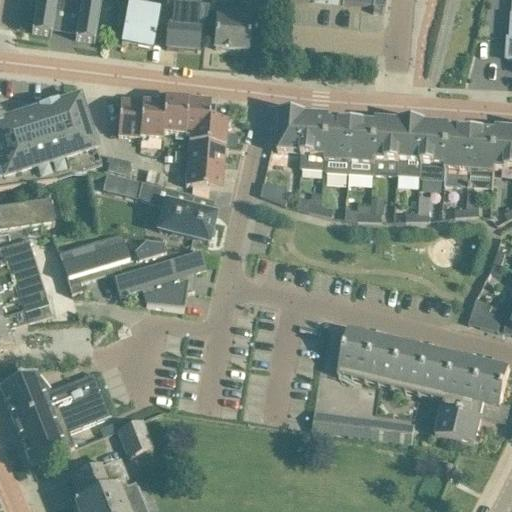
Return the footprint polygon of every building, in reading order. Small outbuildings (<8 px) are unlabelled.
[(55,14),(67,16),(69,0),(36,0),(31,36),(51,39),(51,35),(55,14)] [(69,0),(67,16),(78,18),(75,39),(74,43),(94,46),(101,6),(85,3),(85,0),(69,0)] [(271,0),(373,10),(372,16),(381,17),(382,11),(384,11),(385,0),(271,0)] [(154,43),(154,40),(160,12),(129,6),(121,47),(151,52),(153,43),(154,43)] [(214,51),(247,54),(249,34),(251,7),(240,6),(239,13),(238,25),(216,23),(215,32),(214,51)] [(196,54),(198,34),(199,23),(185,22),(185,16),(169,14),(166,52),(196,54)] [(0,193),(55,186),(54,181),(100,166),(96,154),(79,100),(0,125),(0,193)] [(164,108),(161,138),(163,139),(183,140),(186,104),(164,103),(164,108)] [(117,140),(139,142),(142,106),(120,104),(117,140)] [(189,141),(208,124),(210,106),(186,104),(183,140),(189,141)] [(142,106),(139,142),(161,144),(161,138),(164,108),(142,106)] [(306,119),(306,117),(280,115),(278,156),(301,157),(302,158),(305,119),(306,119)] [(330,125),(330,121),(306,119),(305,119),(302,158),(301,157),(301,159),(325,161),(326,161),(329,125),(330,125)] [(225,148),(226,125),(208,124),(189,141),(189,145),(225,148)] [(398,164),(401,126),(400,126),(376,124),(376,128),(377,128),(374,165),(375,165),(375,169),(399,171),(399,167),(399,165),(398,164)] [(423,166),(426,128),(426,126),(400,124),(400,126),(401,126),(398,164),(399,165),(399,167),(398,179),(422,181),(423,166)] [(324,177),(349,179),(350,167),(353,127),(330,125),(329,125),(326,161),(325,161),(324,177)] [(374,181),(375,169),(375,165),(374,165),(377,128),(376,128),(353,127),(350,167),(349,179),(374,181)] [(448,133),(449,133),(450,129),(426,128),(423,166),(422,181),(421,184),(445,185),(446,169),(448,133)] [(511,174),(511,133),(496,132),(496,136),(494,173),(495,173),(511,174)] [(445,190),(469,192),(472,135),(449,133),(448,133),(446,169),(445,185),(445,190)] [(493,193),(494,177),(495,173),(494,173),(496,136),(472,135),(469,192),(493,193)] [(188,156),(187,168),(223,171),(224,159),(225,148),(189,145),(188,156)] [(129,180),(131,173),(128,173),(130,167),(108,161),(106,167),(109,168),(107,174),(129,180)] [(221,193),(223,171),(187,168),(185,190),(221,193)] [(208,247),(209,244),(214,242),(214,239),(211,236),(216,219),(190,212),(193,201),(141,187),(137,203),(163,215),(158,234),(208,247)] [(286,211),(288,191),(263,189),(261,201),(286,211)] [(0,255),(28,246),(24,235),(53,230),(50,207),(0,214),(0,255)] [(321,219),(322,211),(310,209),(309,216),(321,219)] [(332,222),(334,214),(322,211),(321,219),(332,222)] [(467,222),(479,221),(479,213),(467,214),(467,222)] [(456,222),(467,222),(467,214),(455,214),(456,222)] [(370,227),(370,219),(358,218),(358,226),(370,227)] [(418,227),(430,226),(429,218),(418,219),(418,227)] [(382,227),(382,219),(370,219),(370,227),(382,227)] [(406,227),(418,227),(418,219),(406,219),(406,227)] [(58,258),(71,300),(82,296),(79,287),(112,278),(119,301),(141,295),(146,310),(146,311),(183,317),(186,298),(193,297),(188,280),(205,275),(200,258),(181,264),(180,259),(165,259),(162,249),(146,245),(134,258),(135,260),(128,262),(121,239),(58,258)] [(48,309),(28,246),(0,255),(0,325),(4,324),(4,323),(48,309)] [(501,269),(505,257),(498,254),(494,265),(501,269)] [(498,279),(501,269),(494,265),(490,276),(498,279)] [(511,302),(503,337),(511,339),(511,302)] [(481,332),(492,311),(477,303),(468,329),(481,332)] [(4,324),(0,325),(0,355),(14,351),(9,334),(27,329),(29,328),(31,327),(36,326),(51,321),(48,310),(48,309),(4,323),(4,324)] [(51,355),(92,355),(93,332),(52,331),(51,355)] [(497,426),(510,372),(349,334),(338,380),(341,381),(341,379),(339,379),(341,373),(486,408),(483,421),(471,418),(472,412),(462,410),(461,416),(444,412),(446,404),(444,404),(436,440),(475,449),(481,422),(497,426)] [(42,391),(35,376),(0,390),(0,392),(5,406),(30,469),(74,452),(68,438),(111,421),(96,385),(47,404),(42,391)] [(412,448),(415,430),(316,417),(313,436),(372,443),(412,448)] [(139,459),(153,453),(149,444),(141,425),(117,435),(125,453),(129,463),(139,459)] [(112,427),(99,432),(103,440),(115,435),(112,427)] [(106,477),(104,471),(71,484),(79,504),(73,506),(74,508),(75,508),(76,511),(142,511),(134,491),(121,497),(118,491),(125,489),(118,472),(106,477)]
